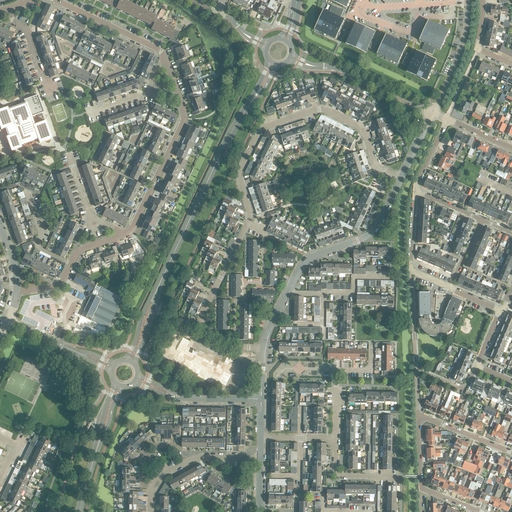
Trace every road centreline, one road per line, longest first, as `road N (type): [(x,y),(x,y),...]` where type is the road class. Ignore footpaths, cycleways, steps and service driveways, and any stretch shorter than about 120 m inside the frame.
road 1 (residential): [(246,225),(238,173),(258,132),(319,109),(359,126),(376,164),(401,178)]
road 2 (tertiary): [(159,281),(273,63)]
road 3 (residential): [(131,232),(184,118),(164,53)]
road 4 (residential): [(286,293),(303,262),(369,234),(401,178)]
road 5 (unclassified): [(432,113),(348,71),(291,57)]
road 6 (residential): [(233,342),(200,320),(246,225)]
road 7 (residential): [(16,290),(59,285),(82,249),(131,232)]
road 8 (residential): [(233,342),(234,299),(244,300),(245,282),(261,282),(263,233)]
road 9 (residential): [(371,341),(371,370),(335,370),(336,438)]
road 10 (residential): [(164,53),(56,0)]
